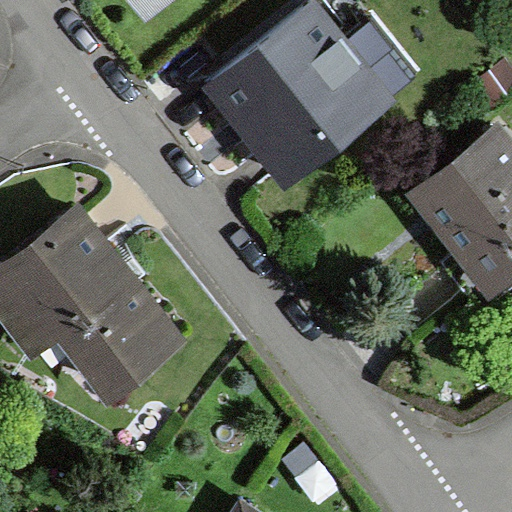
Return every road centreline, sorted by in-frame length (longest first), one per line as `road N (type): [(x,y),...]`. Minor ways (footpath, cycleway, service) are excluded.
road 1 (residential): [(423,511),(101,87)]
road 2 (residential): [(0,154),(101,87)]
